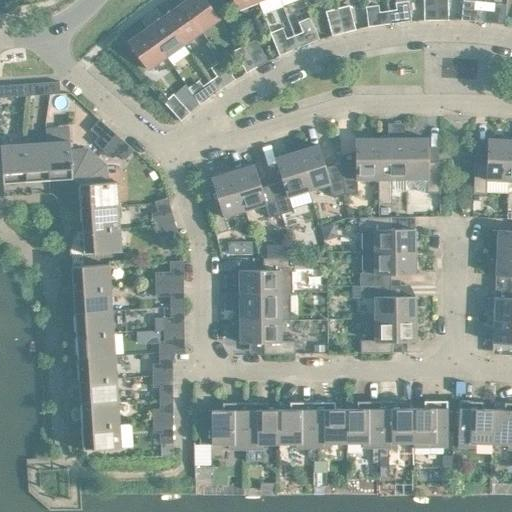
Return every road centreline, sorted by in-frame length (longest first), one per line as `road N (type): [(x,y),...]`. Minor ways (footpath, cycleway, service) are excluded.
road 1 (residential): [(456,373),(209,370),(201,255),(170,157)]
road 2 (residential): [(511,42),(369,40),(280,66),(212,116)]
road 3 (residential): [(511,106),(342,109),(235,139),(212,116)]
road 4 (residential): [(170,157),(78,76),(43,30)]
road 5 (residential): [(456,373),(460,227)]
